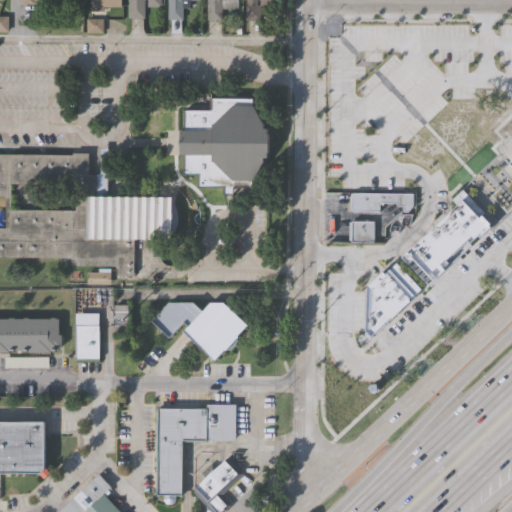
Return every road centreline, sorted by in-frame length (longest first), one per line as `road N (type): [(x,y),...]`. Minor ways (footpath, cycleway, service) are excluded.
road 1 (tertiary): [(308,0),(309,445),(316,492)]
road 2 (secondary): [(511,302),(293,511)]
road 3 (residential): [(511,7),(308,7)]
road 4 (motorway): [(454,387),(339,511)]
road 5 (motorway): [(511,401),(395,511)]
road 6 (motorway): [(408,511),(511,413)]
road 7 (motorway): [(459,429),(367,511)]
